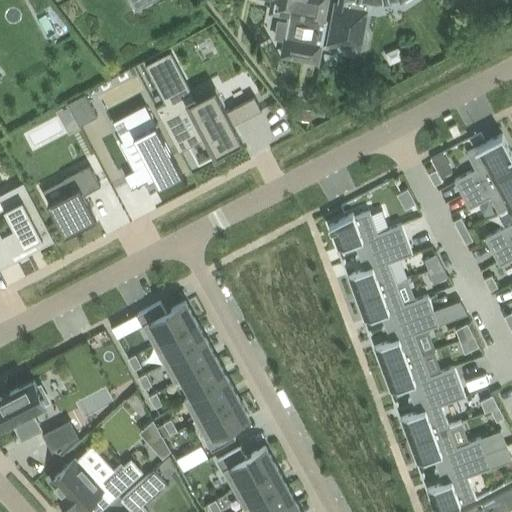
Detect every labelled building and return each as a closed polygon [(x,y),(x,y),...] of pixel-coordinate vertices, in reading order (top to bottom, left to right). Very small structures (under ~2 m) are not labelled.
[(273,0),(271,11),(287,14),(291,19),(287,38),(282,41),(281,50),(284,54),(300,57),(306,54),(307,51),(317,53),(315,64),(316,65),(328,0),(273,0)] [(336,2),(328,44),(339,46),(343,51),(354,54),(366,46),(368,34),(365,29),(368,9),(362,3),(365,0),(370,1),(374,2),(380,1),(383,3),(390,1),(391,0),(340,0),(340,3),(336,2)] [(172,49),(146,63),(147,64),(147,63),(167,101),(157,106),(180,150),(190,145),(191,144),(209,134),(218,152),(218,153),(244,139),(235,122),(261,108),(262,109),(263,108),(255,94),(254,94),(255,95),(228,109),(217,87),(191,100),(167,53),(172,50),(172,49)] [(87,91),(69,101),(81,124),(99,114),(87,91)] [(147,102),(114,119),(125,141),(136,135),(149,161),(126,173),(133,187),(149,179),(150,182),(152,181),(150,178),(156,175),(161,184),(183,172),(158,123),(160,123),(159,121),(157,122),(147,102)] [(463,192),(511,166),(511,157),(511,156),(511,148),(503,132),(468,151),(476,167),(456,178),(463,192)] [(71,189),(49,201),(66,233),(79,226),(98,217),(85,192),(102,184),(90,163),(65,176),(71,189)] [(491,195),(499,210),(511,202),(511,166),(463,192),(471,206),(491,195)] [(443,180),(437,168),(430,172),(436,183),(443,180)] [(0,267),(17,259),(14,254),(36,242),(39,247),(56,239),(25,180),(22,182),(22,183),(1,194),(18,228),(3,236),(0,229),(0,267)] [(417,202),(409,187),(398,192),(406,207),(417,202)] [(493,249),(511,239),(511,202),(499,210),(500,211),(508,206),(511,213),(511,221),(486,235),(493,249)] [(356,255),(357,256),(408,237),(402,222),(378,230),(370,209),(355,214),(354,211),(330,224),(338,247),(355,241),(360,253),(356,255)] [(468,226),(462,215),(455,219),(461,230),(468,226)] [(474,238),(468,226),(461,230),(467,242),(474,238)] [(413,252),(408,237),(357,256),(357,257),(361,255),(365,267),(348,274),(357,296),(397,281),(390,260),(413,252)] [(511,239),(493,249),(501,264),(511,257),(511,239)] [(437,252),(425,258),(429,269),(443,262),(437,252)] [(443,262),(429,269),(435,282),(449,274),(443,262)] [(499,285),(493,273),(485,277),(492,289),(499,285)] [(405,302),(397,281),(357,296),(365,319),(382,312),(386,325),(383,326),(383,327),(434,308),(429,293),(405,302)] [(155,343),(197,319),(186,299),(167,310),(161,300),(138,313),(155,343)] [(440,323),(434,308),(383,327),(383,328),(387,327),(392,339),(375,345),(383,368),(424,352),(416,332),(440,323)] [(165,362),(208,338),(197,319),(155,343),(165,362)] [(468,321),(457,327),(461,338),(467,336),(474,332),(468,321)] [(480,344),(474,332),(467,336),(461,338),(466,352),(480,344)] [(176,381),(218,357),(208,338),(165,362),(176,381)] [(431,373),(424,352),(383,368),(391,390),(408,384),(413,396),(409,397),(410,398),(461,379),(455,364),(431,373)] [(129,357),(136,368),(143,364),(137,353),(129,357)] [(186,400),(229,376),(218,357),(176,381),(176,382),(185,377),(194,394),(186,399),(186,400)] [(140,376),(146,387),(153,383),(147,372),(140,376)] [(197,418),(239,395),(229,376),(186,400),(197,418)] [(39,386),(35,379),(0,396),(0,426),(14,419),(23,436),(41,427),(32,409),(47,402),(47,401),(50,399),(42,384),(39,386)] [(466,394),(461,379),(410,398),(410,399),(413,398),(418,410),(401,416),(409,439),(450,424),(442,403),(466,394)] [(150,394),(157,406),(164,402),(157,391),(150,394)] [(486,411),(492,408),(499,404),(493,393),(482,399),(486,411)] [(231,425),(250,415),(239,395),(197,418),(214,449),(237,436),(231,425)] [(505,416),(499,404),(492,408),(498,420),(505,416)] [(171,432),(178,428),(172,417),(165,421),(171,432)] [(62,422),(43,432),(57,458),(81,436),(78,430),(77,431),(70,419),(62,424),(62,422)] [(458,444),(450,424),(409,439),(418,461),(435,455),(439,467),(436,468),(436,469),(487,450),(482,435),(458,444)] [(164,434),(153,444),(161,453),(170,445),(164,434)] [(204,442),(179,455),(186,468),(210,455),(204,442)] [(235,488),(278,464),(267,444),(248,455),(242,444),(218,457),(235,488)] [(493,465),(487,450),(436,469),(436,470),(440,469),(444,481),(427,487),(436,511),(477,496),(469,474),(493,465)] [(80,510),(85,505),(91,511),(96,511),(143,470),(132,458),(125,465),(122,462),(104,478),(83,454),(78,458),(77,457),(52,479),(63,491),(60,494),(75,511),(78,508),(80,510)] [(245,507),(288,483),(278,464),(235,488),(245,507)] [(150,511),(142,503),(167,481),(155,468),(122,498),(135,511),(150,511)] [(259,511),(280,511),(299,502),(288,483),(245,507),(246,508),(254,503),(259,511)] [(216,498),(209,502),(214,511),(217,511),(222,509),(216,498)] [(303,511),(299,502),(280,511),(303,511)]
